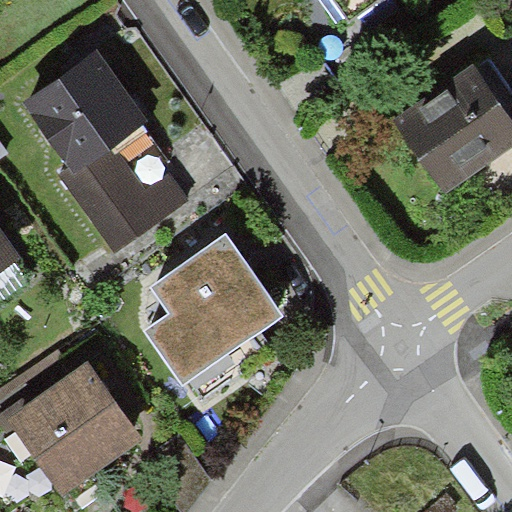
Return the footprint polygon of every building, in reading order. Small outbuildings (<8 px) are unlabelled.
[(334,0),(351,23),(383,0),(334,0)] [(113,252),(191,195),(142,129),(151,123),(96,48),(20,104),(67,168),(56,175),(113,252)] [(396,118),(446,190),(511,144),(511,86),(489,54),(396,118)] [(0,276),(20,264),(0,234),(0,276)] [(148,332),(198,401),(269,350),(256,333),(283,314),(227,236),(153,289),(172,314),(148,332)] [(58,494),(140,440),(89,364),(8,418),(58,494)] [(187,511),(213,480),(181,435),(146,459),(182,511),(187,511)]
